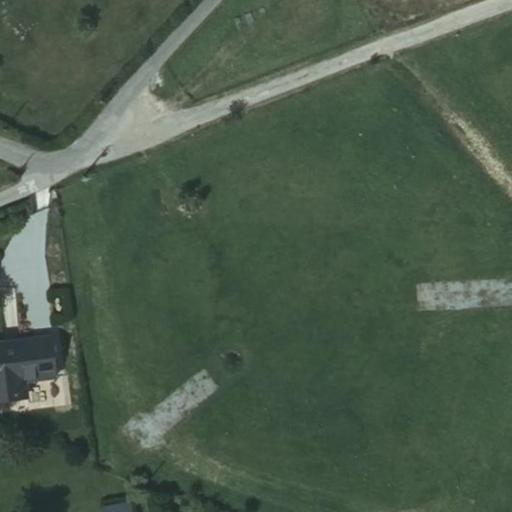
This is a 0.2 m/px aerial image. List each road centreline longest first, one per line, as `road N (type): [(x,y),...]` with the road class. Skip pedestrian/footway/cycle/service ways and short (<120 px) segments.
road 1 (unclassified): [(102,141),(488,0)]
road 2 (residential): [(102,141),(141,69),(206,0)]
